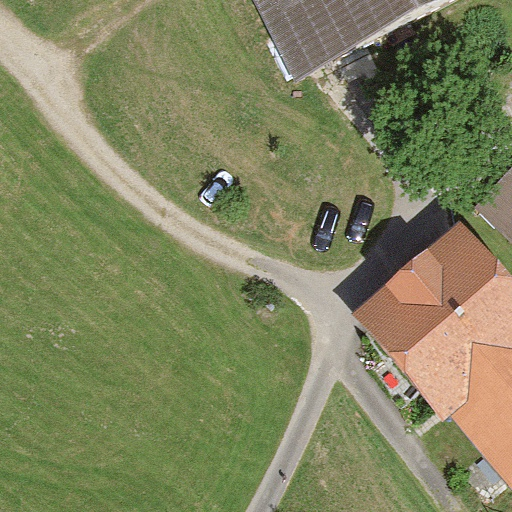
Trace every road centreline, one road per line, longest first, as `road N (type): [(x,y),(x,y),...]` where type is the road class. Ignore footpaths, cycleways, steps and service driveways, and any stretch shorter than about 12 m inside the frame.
road 1 (track): [(0,36),(90,146),(157,206),(205,241),(361,312)]
road 2 (track): [(451,511),(341,358)]
